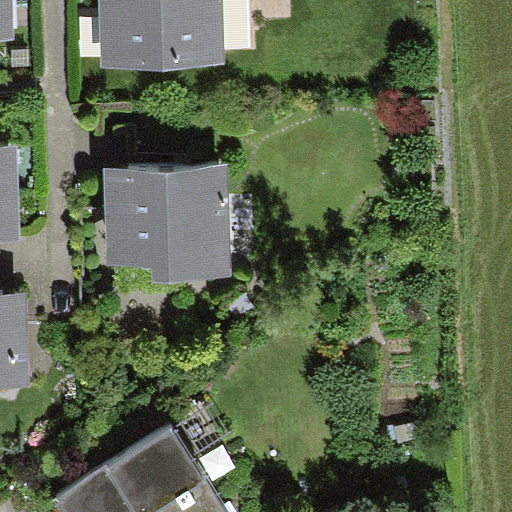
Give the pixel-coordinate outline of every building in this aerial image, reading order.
[(9,0),(0,0),(0,27),(11,27),(9,0)] [(99,0),(101,51),(221,48),(219,0),(99,0)] [(15,134),(0,134),(0,226),(18,226),(15,134)] [(224,151),(106,156),(110,251),(148,249),(149,264),(229,260),(224,151)] [(23,280),(0,280),(0,371),(26,371),(23,280)] [(228,511),(171,418),(57,488),(71,511),(131,511),(136,509),(137,511),(228,511)]
